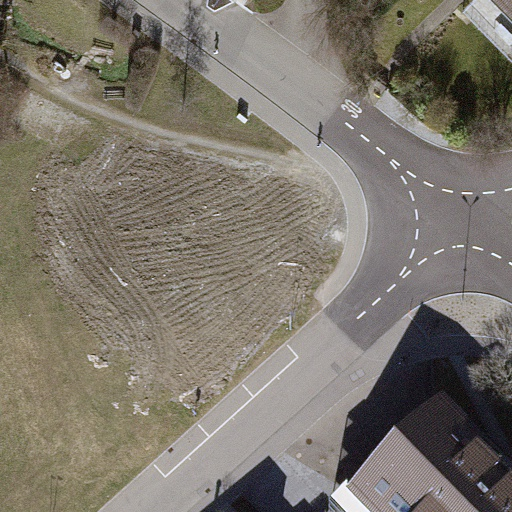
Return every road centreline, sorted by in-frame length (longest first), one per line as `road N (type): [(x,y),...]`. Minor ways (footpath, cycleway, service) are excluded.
road 1 (residential): [(154,511),(368,321),(466,221)]
road 2 (residential): [(466,221),(185,0)]
